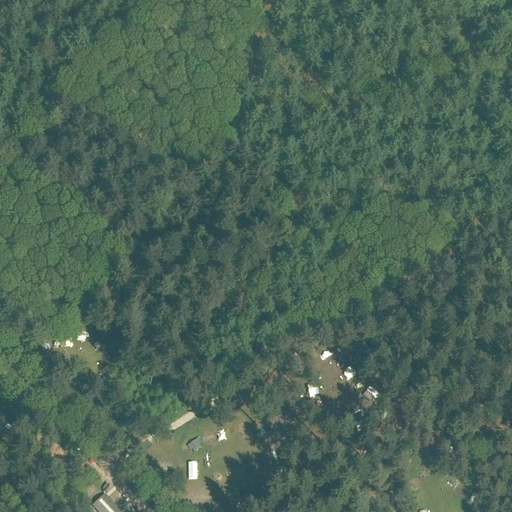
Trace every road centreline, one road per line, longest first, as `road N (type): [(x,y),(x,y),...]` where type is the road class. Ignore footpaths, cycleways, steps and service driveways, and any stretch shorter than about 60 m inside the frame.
road 1 (track): [(0,152),(134,0)]
road 2 (track): [(0,375),(133,511)]
